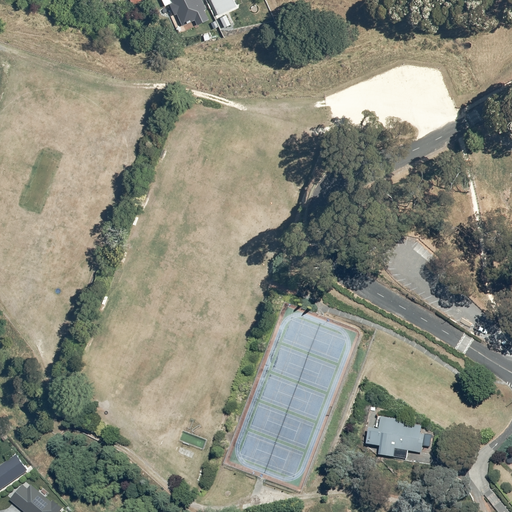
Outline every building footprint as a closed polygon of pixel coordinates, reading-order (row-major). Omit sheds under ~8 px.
[(171,0),(173,3),(171,3),(176,14),(178,13),(184,25),(196,20),(198,25),(210,19),(205,10),(207,9),(202,0),(171,0)] [(211,0),(219,15),(238,6),(235,0),(211,0)] [(470,159),(461,161),(463,169),(472,166),(470,159)] [(379,455),(407,460),(409,451),(422,454),(425,435),(421,434),(422,426),(399,423),(400,420),(381,417),(379,430),(369,429),(366,445),(380,447),(379,455)] [(0,490),(29,470),(17,454),(0,466),(0,490)] [(23,484),(11,499),(25,511),(60,511),(64,508),(54,500),(52,502),(31,484),(28,488),(23,484)]
